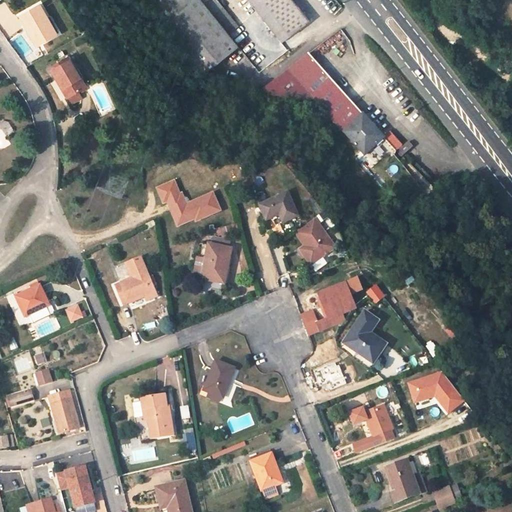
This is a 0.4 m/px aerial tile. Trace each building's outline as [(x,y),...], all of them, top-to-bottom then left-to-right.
[(137,0),(199,76),(237,45),(228,35),(202,3),(199,0),(137,0)] [(217,0),(206,0),(202,3),(228,35),(238,26),(217,0)] [(248,0),(282,42),(309,20),(292,0),(248,0)] [(40,5),(21,15),(37,44),(56,33),(40,5)] [(307,53),(287,68),(314,98),(333,80),(307,53)] [(68,57),(50,67),(59,81),(61,80),(70,94),(78,90),(85,86),(68,57)] [(314,98),(287,68),(262,88),(268,94),(315,99),(314,98)] [(314,98),(315,99),(364,154),(383,136),(333,80),(314,98)] [(78,90),(70,94),(74,101),(82,96),(78,90)] [(0,129),(7,137),(15,129),(5,119),(0,123),(0,129)] [(389,131),(383,136),(396,150),(401,156),(412,146),(408,140),(402,145),(389,131)] [(182,193),(180,194),(174,180),(157,188),(163,203),(167,201),(178,225),(195,217),(196,220),(220,210),(212,193),(187,204),(182,193)] [(287,193),(261,205),(267,218),(279,213),(283,222),(297,215),(287,193)] [(316,217),(296,230),(305,244),(310,252),(305,255),(311,263),(336,246),(316,217)] [(229,241),(214,238),(212,245),(228,248),(229,241)] [(209,244),(205,259),(201,278),(201,279),(223,283),(231,249),(228,248),(212,245),(209,244)] [(300,247),(305,255),(310,252),(305,244),(300,247)] [(131,278),(115,285),(123,305),(145,295),(154,291),(152,285),(151,283),(156,280),(154,275),(152,275),(150,271),(147,272),(141,257),(126,263),(131,278)] [(205,259),(197,257),(193,277),(201,278),(205,259)] [(313,310),(300,315),(309,336),(345,320),(343,316),(358,309),(345,282),(319,293),(329,316),(318,321),(313,310)] [(40,285),(17,296),(26,316),(31,314),(46,307),(49,305),(40,285)] [(377,288),(369,294),(376,303),(384,297),(377,288)] [(154,291),(145,295),(147,300),(157,296),(154,291)] [(71,324),(85,319),(80,305),(66,310),(71,324)] [(50,315),(46,307),(31,314),(35,322),(50,315)] [(378,320),(365,311),(347,338),(361,348),(358,352),(373,363),(386,343),(370,333),(378,320)] [(452,325),(445,331),(455,342),(461,336),(452,325)] [(347,338),(344,342),(358,352),(361,348),(347,338)] [(412,349),(407,343),(400,349),(405,355),(412,349)] [(235,368),(215,361),(204,389),(208,391),(206,397),(219,402),(221,396),(223,397),(235,368)] [(48,370),(36,373),(40,385),(51,381),(48,370)] [(442,371),(409,382),(415,401),(433,394),(434,391),(437,392),(436,395),(447,409),(463,397),(442,371)] [(31,390),(6,397),(10,407),(34,399),(31,390)] [(69,390),(50,396),(60,433),(80,427),(69,390)] [(166,394),(141,398),(145,418),(148,418),(151,437),(174,434),(170,406),(168,407),(166,394)] [(190,405),(181,406),(182,420),(191,419),(190,405)] [(368,420),(367,420),(374,436),(376,435),(392,429),(394,428),(385,405),(366,412),(368,420)] [(193,428),(185,429),(186,441),(195,440),(193,428)] [(392,429),(376,435),(380,444),(395,438),(392,429)] [(7,435),(0,436),(0,448),(9,447),(7,435)] [(238,448),(236,444),(220,451),(221,454),(238,448)] [(271,453),(270,450),(249,457),(251,461),(271,453)] [(271,453),(251,461),(262,490),(264,489),(274,486),(282,482),(271,453)] [(407,460),(389,467),(397,490),(392,492),(396,502),(419,493),(419,492),(415,480),(422,478),(419,473),(413,475),(407,460)] [(61,490),(69,488),(74,507),(94,502),(85,465),(65,470),(65,472),(57,474),(61,490)] [(422,478),(415,480),(419,492),(426,490),(422,478)] [(159,498),(165,497),(168,506),(169,511),(191,511),(184,480),(157,487),(159,498)] [(274,486),(264,489),(267,497),(276,493),(274,486)] [(448,487),(433,493),(436,500),(446,496),(451,494),(448,487)] [(446,496),(436,500),(439,507),(449,503),(446,496)] [(165,497),(159,498),(161,507),(168,506),(165,497)] [(52,498),(27,505),(29,511),(60,511),(60,510),(56,511),(54,505),(52,498)]
